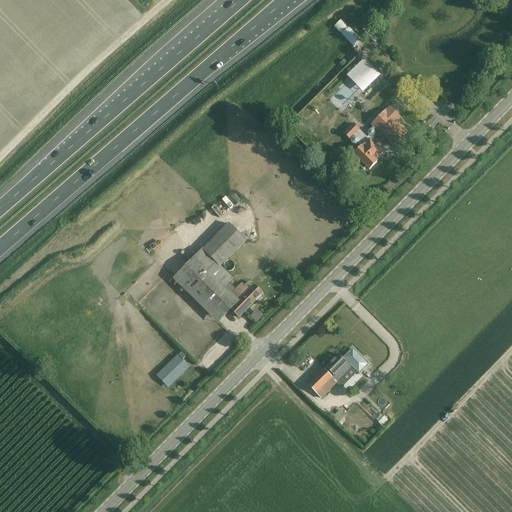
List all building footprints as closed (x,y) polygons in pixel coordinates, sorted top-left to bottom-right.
[(349,28),(342,35),(353,46),(360,39),(349,28)] [(363,92),(380,76),(364,59),(347,76),(363,92)] [(371,125),(373,127),(375,129),(393,146),(407,132),(396,121),(399,117),(390,108),(386,111),(385,111),(371,125)] [(350,139),(350,138),(351,140),(351,142),(352,143),(354,144),(356,144),(357,143),(361,147),(354,155),(360,161),(357,164),(363,170),(366,167),(369,170),(377,162),(375,160),(382,153),(369,140),(367,138),(366,137),(363,140),(356,133),(359,130),(353,124),(344,133),(350,139)] [(369,136),(367,138),(369,140),(369,139),(372,137),(374,136),(375,134),(375,132),(374,131),(375,129),(373,127),(370,130),(368,131),(368,132),(368,134),(369,136)] [(238,318),(263,293),(253,284),(252,285),(248,282),(244,286),(241,283),(236,289),(229,282),(232,279),(220,267),(245,241),(228,224),(181,272),(225,315),(230,310),(238,318)] [(243,258),(251,253),(247,247),(239,252),(243,258)] [(324,370),(308,385),(321,398),(342,377),(351,368),(358,374),(367,365),(352,350),(343,359),(339,354),(326,368),(334,375),(332,378),(324,370)] [(188,368),(177,356),(157,376),(166,385),(179,373),(181,375),(188,368)]
